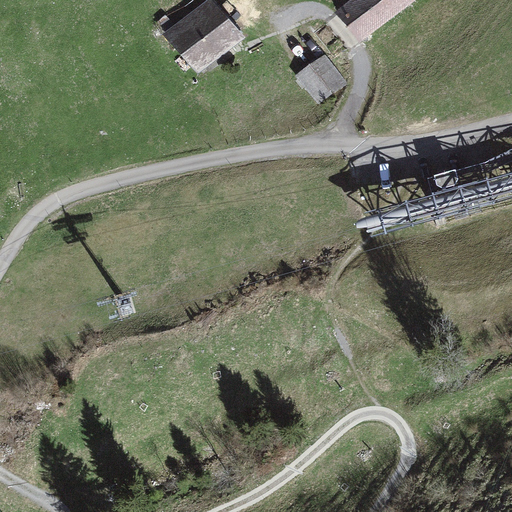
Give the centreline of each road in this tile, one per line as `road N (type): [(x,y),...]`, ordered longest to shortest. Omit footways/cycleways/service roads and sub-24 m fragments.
road 1 (unclassified): [(511,117),(422,137),(244,147),(101,179),(37,216),(0,281)]
road 2 (track): [(214,511),(284,474),(350,416),(378,408),(403,421),(411,442),(377,511)]
